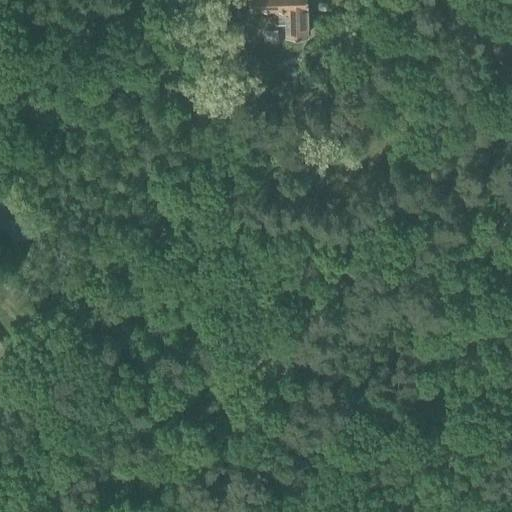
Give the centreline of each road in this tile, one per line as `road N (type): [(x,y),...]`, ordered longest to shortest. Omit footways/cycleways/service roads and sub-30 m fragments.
road 1 (track): [(419,511),(380,467),(341,454),(204,249),(191,208),(192,101),(178,0)]
road 2 (track): [(380,467),(368,408),(371,340),(425,184),(451,0)]
road 3 (track): [(282,367),(159,384),(99,379),(0,447)]
